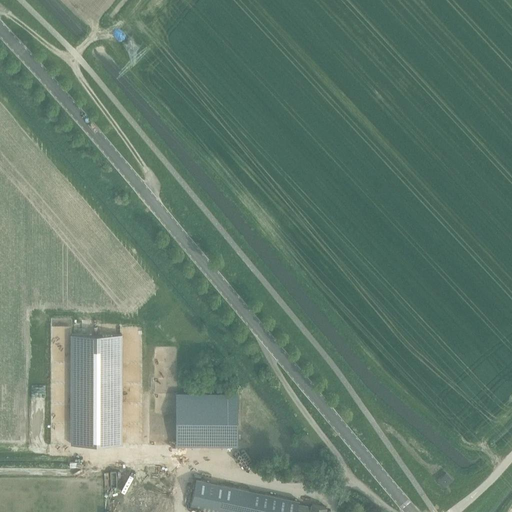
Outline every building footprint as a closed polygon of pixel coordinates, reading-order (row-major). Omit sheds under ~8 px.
[(71,334),(71,444),(121,444),(121,334),(71,334)] [(176,445),(237,445),(237,395),(176,395),(176,445)] [(443,487),(452,480),(446,473),(437,480),(443,487)] [(299,501),(196,479),(190,507),(215,511),(325,511),(326,507),(312,504),(311,507),(298,504),(299,501)] [(181,511),(181,487),(150,488),(150,511),(181,511)]
